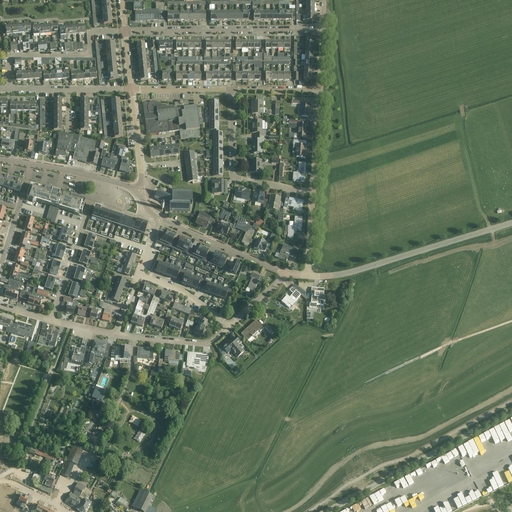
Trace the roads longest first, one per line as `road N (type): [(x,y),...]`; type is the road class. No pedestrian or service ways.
road 1 (unclassified): [(511,223),(349,272),(308,275)]
road 2 (unclassified): [(327,511),(511,410)]
road 3 (residential): [(125,31),(322,31)]
road 4 (residential): [(313,193),(233,176),(232,90)]
road 5 (residential): [(9,89),(14,54),(85,55),(92,33),(125,31)]
road 6 (residential): [(288,273),(161,220)]
road 7 (track): [(492,236),(464,113)]
road 8 (residential): [(51,320),(90,202)]
road 9 (residential): [(9,89),(131,89)]
road 10 (residential): [(115,335),(209,343),(229,326)]
